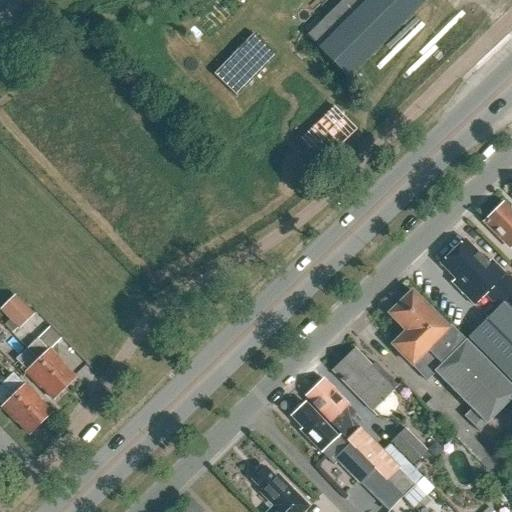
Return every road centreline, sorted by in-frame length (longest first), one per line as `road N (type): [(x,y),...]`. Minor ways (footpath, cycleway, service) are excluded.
road 1 (residential): [(32,479),(152,314),(300,221),(511,17)]
road 2 (primary): [(511,67),(49,511)]
road 3 (primary): [(80,511),(511,100)]
road 4 (residential): [(140,511),(511,148)]
